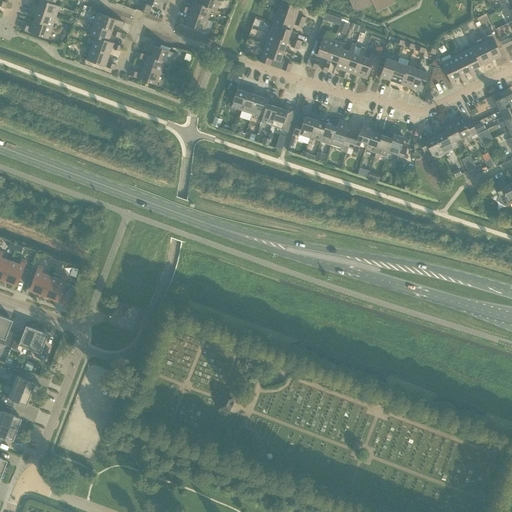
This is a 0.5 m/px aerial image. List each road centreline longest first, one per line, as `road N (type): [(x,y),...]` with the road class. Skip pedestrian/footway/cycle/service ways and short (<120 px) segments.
road 1 (primary): [(229,231),(511,322)]
road 2 (primary): [(511,289),(229,231)]
road 3 (residential): [(245,62),(422,112),(511,68)]
road 4 (primary): [(0,146),(229,231)]
road 5 (residential): [(28,484),(82,330)]
